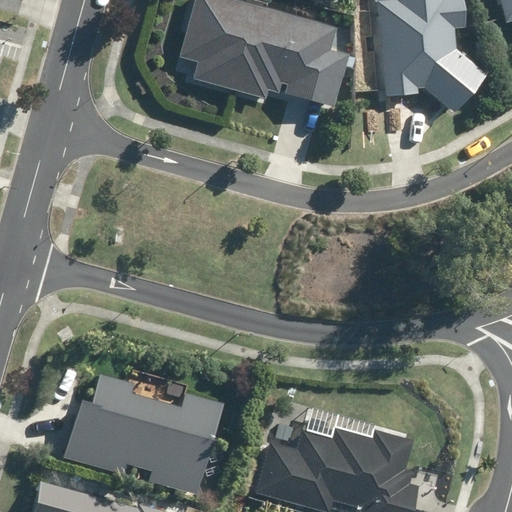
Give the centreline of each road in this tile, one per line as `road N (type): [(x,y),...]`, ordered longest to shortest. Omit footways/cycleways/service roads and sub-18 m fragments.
road 1 (residential): [(508,316),(439,329),(310,332),(17,252)]
road 2 (residential): [(52,126),(313,200),(429,190),(511,149)]
road 3 (residential): [(87,0),(52,126)]
